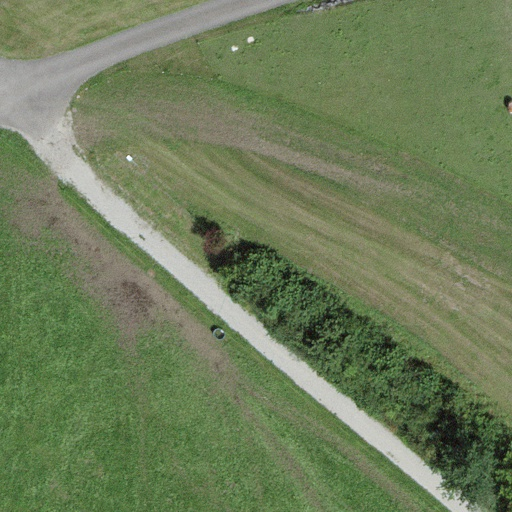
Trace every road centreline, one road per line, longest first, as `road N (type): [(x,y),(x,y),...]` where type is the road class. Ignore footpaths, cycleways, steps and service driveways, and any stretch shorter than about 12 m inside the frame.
road 1 (track): [(471,511),(84,180),(18,93)]
road 2 (track): [(271,0),(18,93)]
